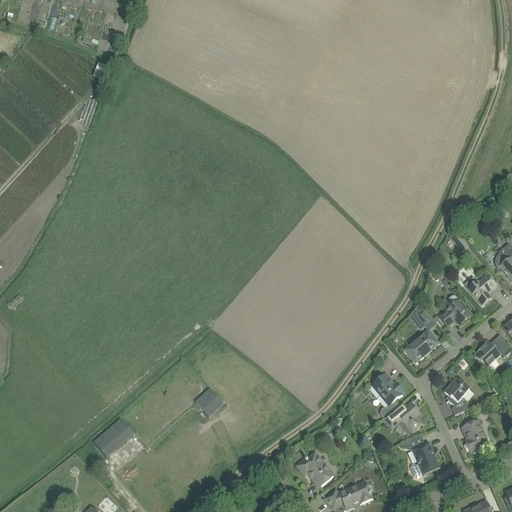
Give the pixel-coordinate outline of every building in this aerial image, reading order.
[(450,239),(462,254),(470,247),(458,232),(450,239)] [(501,268),(507,275),(511,281),(511,249),(509,245),(499,254),(507,264),(501,268)] [(436,282),(442,278),(437,271),(431,276),(436,282)] [(474,279),(465,286),(468,291),(476,300),(482,307),(484,306),(485,307),(490,302),(490,301),(492,300),(487,294),(489,292),(490,293),(497,287),(488,277),(479,284),(478,283),(474,279)] [(472,317),(460,302),(456,297),(452,297),(449,300),(449,303),(453,308),(447,312),(440,319),(441,321),(448,328),(456,322),(460,327),(472,317)] [(432,322),(423,311),(416,317),(426,328),(432,322)] [(511,323),(503,330),(511,340),(511,323)] [(439,345),(433,337),(428,331),(404,351),(416,365),(425,357),(424,356),(429,352),(429,353),(439,345)] [(511,352),(511,350),(507,345),(497,353),(487,342),(482,347),(484,349),(474,358),(481,365),(486,370),(500,357),(503,361),(511,352)] [(458,366),(453,372),(457,375),(462,369),(458,366)] [(383,420),(383,421),(398,408),(395,403),(403,396),(402,395),(404,393),(397,384),(395,386),(386,376),(371,388),(388,408),(387,409),(384,409),(382,411),(381,413),(381,415),(382,416),(384,420),(383,420)] [(455,417),(465,413),(474,409),(463,399),(470,390),(456,379),(445,394),(451,399),(447,403),(448,404),(449,402),(455,407),(452,410),(455,417)] [(207,390),(192,403),(207,419),(221,405),(207,390)] [(398,408),(383,421),(392,431),(402,422),(412,434),(422,426),(416,419),(421,416),(412,405),(403,412),(399,407),(398,408)] [(91,445),(105,460),(131,434),(117,419),(91,445)] [(474,455),(490,448),(478,422),(472,425),(462,429),(468,442),(466,443),(470,454),(473,453),(474,455)] [(429,444),(425,446),(421,437),(400,446),(402,450),(412,452),(419,466),(417,467),(414,466),(412,466),(411,469),(415,479),(417,479),(420,478),(421,476),(423,475),(424,477),(440,470),(429,444)] [(308,475),(313,481),(320,489),(335,477),(316,455),(308,462),(307,460),(297,468),(305,477),(308,475)] [(373,500),(372,498),(366,483),(338,495),(336,492),(325,501),(333,511),(344,506),(347,511),(350,511),(360,506),(373,500)] [(491,511),(487,502),(465,511),(491,511)]
